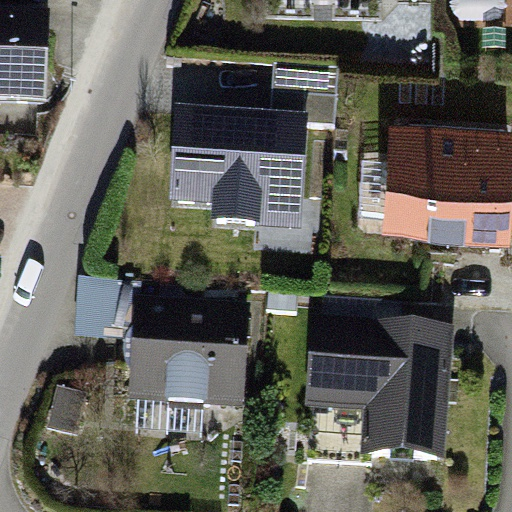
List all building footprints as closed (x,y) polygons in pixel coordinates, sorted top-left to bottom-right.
[(53,34),(0,33),(0,125),(52,126),(53,34)] [(283,66),(279,115),(339,121),(343,71),(283,66)] [(310,124),(178,115),(171,211),(215,214),(214,232),(303,238),(310,124)] [(391,234),(511,235),(511,116),(392,116),(391,234)] [(141,288),(85,286),(82,341),(139,343),(141,288)] [(252,314),(145,306),(137,408),(244,416),(252,314)] [(455,326),(318,318),(313,414),(376,418),(373,471),(447,476),(455,326)]
